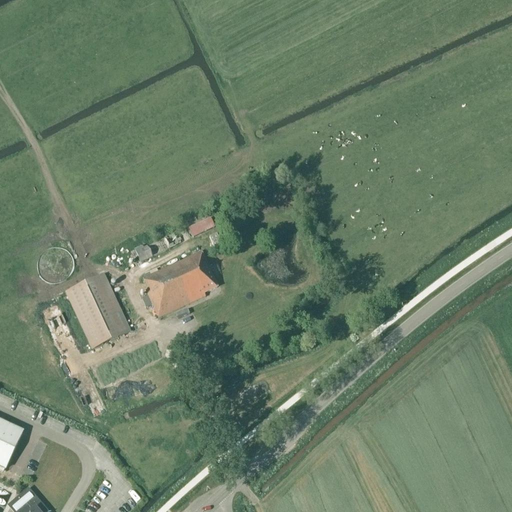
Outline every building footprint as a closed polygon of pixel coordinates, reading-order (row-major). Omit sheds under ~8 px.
[(215,229),(210,220),(189,230),(193,239),(215,229)] [(173,235),(163,239),(168,250),(178,245),(173,235)] [(142,247),(134,251),(140,264),(152,258),(147,247),(143,249),(142,247)] [(197,256),(196,252),(189,255),(191,258),(143,279),(147,289),(145,290),(148,297),(141,299),(146,309),(150,307),(151,311),(154,310),(158,320),(205,299),(204,295),(217,289),(202,254),(197,256)] [(103,276),(64,294),(90,351),(129,333),(103,276)] [(0,423),(0,468),(5,471),(22,434),(0,423)] [(44,509),(30,492),(25,495),(24,493),(12,504),(13,506),(9,509),(11,511),(43,511),(42,511),(44,509)]
